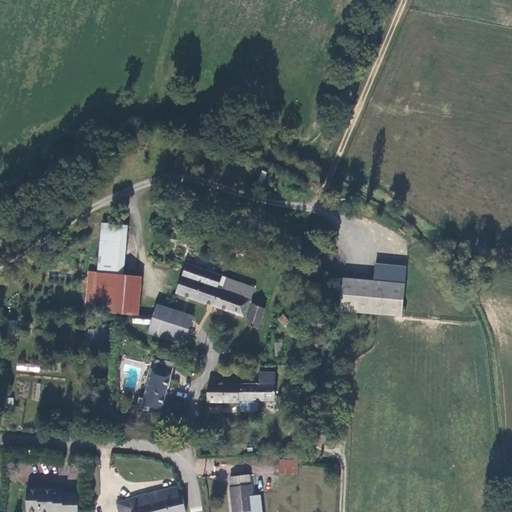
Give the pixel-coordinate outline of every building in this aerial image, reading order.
[(124,272),(127,225),(101,224),(98,270),(89,269),(87,306),(142,310),(144,274),(124,272)] [(373,279),(342,276),(339,309),(402,315),(406,266),(375,263),(373,279)] [(243,316),(255,286),(186,264),(176,293),(243,316)] [(157,304),(149,330),(186,341),(194,315),(157,304)] [(246,323),(258,328),(265,309),(253,305),(246,323)] [(301,326),(288,309),(283,313),(296,330),(301,326)] [(151,316),(134,314),(133,322),(150,324),(151,316)] [(283,314),(277,318),(282,325),(288,321),(283,314)] [(87,340),(95,341),(96,329),(88,328),(87,340)] [(107,337),(107,329),(99,328),(98,336),(107,337)] [(202,346),(189,343),(186,358),(199,362),(202,346)] [(276,343),(276,357),(284,357),(284,343),(276,343)] [(154,360),(143,395),(138,394),(135,404),(147,407),(148,404),(161,407),(173,365),(154,360)] [(40,373),(40,364),(17,362),(16,371),(40,373)] [(264,380),(250,380),(212,381),(209,399),(240,400),(240,395),(245,395),(250,395),(270,396),(273,396),(275,370),(264,369),(264,380)] [(244,408),(249,408),(270,409),(270,396),(250,395),(245,395),(244,408)] [(280,473),(297,473),(297,461),(280,460),(280,473)] [(230,489),(233,511),(249,511),(264,510),(263,497),(259,494),(252,495),(251,486),(249,486),(247,474),(229,477),(231,489),(230,489)] [(77,511),(79,496),(46,493),(46,490),(27,488),(25,510),(35,511),(36,511),(77,511)] [(180,498),(177,488),(117,504),(118,511),(179,511),(186,510),(182,497),(180,498)]
